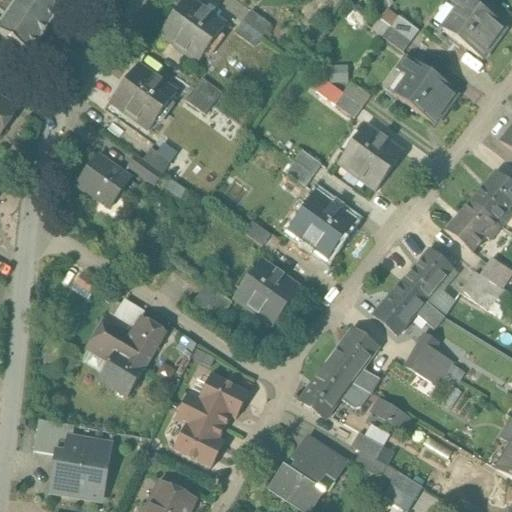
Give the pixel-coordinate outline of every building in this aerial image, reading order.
[(19,0),(16,4),(10,0),(7,0),(0,11),(0,13),(6,18),(0,27),(0,36),(31,58),(43,41),(50,31),(62,14),(42,0),(19,0)] [(202,11),(187,0),(185,0),(161,35),(199,63),(225,28),(210,17),(211,16),(203,10),(202,11)] [(505,28),(466,0),(451,0),(446,7),(456,14),(443,32),(481,60),(505,28)] [(270,26),(251,12),(243,23),(262,37),(270,26)] [(419,33),(399,18),(391,29),(411,43),(419,33)] [(262,37),(243,23),(235,35),(254,48),(262,37)] [(411,43),(391,29),(383,40),(403,54),(411,43)] [(457,94),(409,59),(399,73),(408,80),(395,98),(434,126),(457,94)] [(137,67),(111,103),(150,131),(176,95),(161,85),(162,83),(154,78),(153,79),(137,67)] [(337,103),(343,90),(317,78),(311,91),(337,103)] [(221,94),(202,80),(194,91),(213,105),(221,94)] [(213,105),(194,91),(186,102),(205,116),(213,105)] [(362,109),(343,95),(335,107),(354,121),(362,109)] [(0,99),(0,135),(16,111),(0,99)] [(379,138),(364,128),(339,163),(377,191),(403,156),(387,144),(388,143),(380,137),(379,138)] [(511,129),(501,143),(511,151),(511,129)] [(171,164),(151,150),(143,161),(163,175),(171,164)] [(322,166),(302,152),(294,163),(314,177),(322,166)] [(143,161),(137,156),(129,168),(154,187),(163,175),(143,161)] [(131,180),(98,157),(78,186),(110,209),(131,180)] [(314,177),(294,163),(286,175),(306,189),(314,177)] [(511,206),(511,186),(497,173),(471,203),(501,228),(511,215),(508,211),(511,206)] [(340,212),(332,206),(331,207),(315,196),(290,231),(328,259),(354,224),(340,213),(340,212)] [(501,228),(471,203),(447,232),(472,254),(485,237),(490,241),(501,228)] [(271,236),(252,223),(244,234),(263,248),(271,236)] [(430,251),(402,284),(425,304),(426,303),(454,271),(430,251)] [(508,272),(485,259),(475,274),(497,289),(508,272)] [(275,274),(260,264),(235,299),(274,327),(299,292),(283,280),(284,279),(276,273),(275,274)] [(98,286),(73,269),(62,284),(82,297),(85,292),(91,296),(98,286)] [(497,289),(475,274),(460,295),(483,309),(497,289)] [(402,284),(401,283),(373,317),(397,338),(416,316),(434,331),(446,318),(426,303),(425,304),(402,284)] [(232,304),(206,286),(191,308),(216,325),(232,304)] [(166,335),(141,319),(134,331),(108,315),(96,335),(122,351),(121,353),(129,358),(129,359),(145,370),(166,335)] [(378,350),(352,331),(326,366),(351,385),(371,396),(379,381),(362,371),(378,350)] [(129,358),(121,353),(122,351),(96,335),(85,352),(108,366),(98,382),(128,399),(146,370),(145,370),(129,359),(129,358)] [(438,344),(424,335),(411,356),(438,371),(445,376),(445,375),(453,364),(434,352),(438,344)] [(72,347),(44,343),(40,374),(72,380),(77,352),(72,347)] [(411,356),(411,357),(404,368),(438,389),(442,382),(451,387),(454,382),(445,376),(438,371),(411,356)] [(326,366),(299,402),(326,421),(341,401),(354,410),(361,409),(371,396),(351,385),(326,366)] [(249,395),(212,376),(199,401),(188,395),(182,408),(225,430),(231,418),(236,421),(249,395)] [(407,417),(380,401),(372,413),(399,429),(407,417)] [(225,430),(182,408),(175,421),(186,427),(174,451),(212,470),(225,444),(219,442),(225,430)] [(511,420),(500,440),(511,447),(511,446),(511,420)] [(34,453),(57,457),(60,438),(72,440),(74,428),(39,422),(34,453)] [(106,476),(111,446),(72,440),(60,438),(57,457),(50,494),(70,497),(71,491),(96,495),(100,475),(106,476)] [(308,438),(292,463),(295,465),(290,472),(284,468),(268,492),(299,511),(312,511),(323,495),(324,495),(325,492),(318,488),(325,477),(335,483),(347,464),(308,438)] [(511,446),(511,447),(497,471),(511,480),(511,446)] [(387,468),(361,453),(354,465),(380,480),(387,468)] [(423,489),(397,473),(390,485),(415,501),(423,489)] [(192,511),(197,501),(159,483),(144,511),(192,511)] [(71,491),(70,497),(95,501),(96,495),(71,491)]
